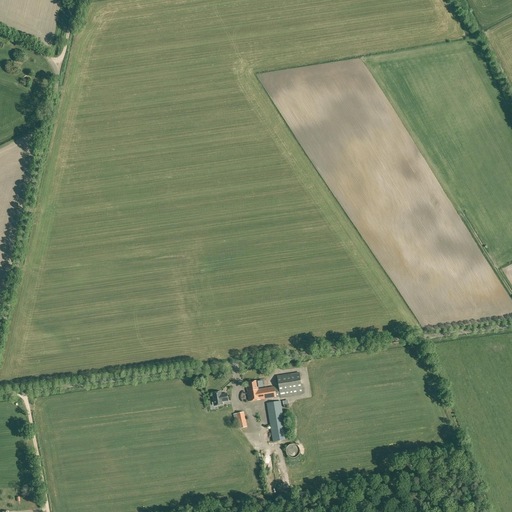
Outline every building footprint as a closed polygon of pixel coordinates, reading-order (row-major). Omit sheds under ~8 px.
[(247,383),(246,384),(246,386),(247,386),(247,388),(249,402),(280,397),(280,398),(303,394),(299,373),(277,376),(279,387),(274,388),(274,387),(258,389),(257,381),(247,382),(247,383)] [(246,402),(244,388),(236,389),(238,403),(246,402)] [(221,395),(221,392),(212,393),(214,406),(223,405),(222,402),(228,401),(227,394),(221,395)] [(280,401),(267,403),(273,442),(287,440),(280,401)] [(247,427),(244,412),(234,414),(235,419),(237,419),(239,428),(247,427)]
